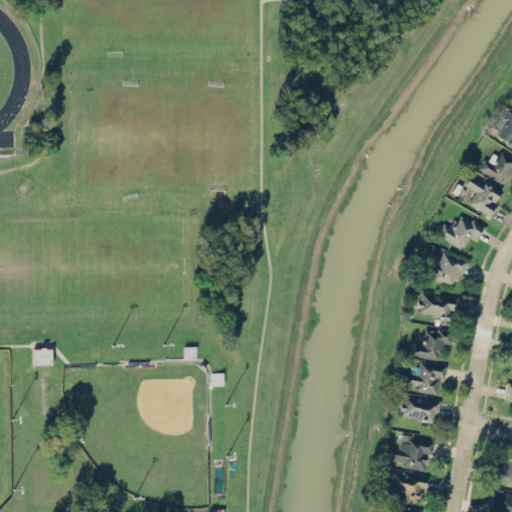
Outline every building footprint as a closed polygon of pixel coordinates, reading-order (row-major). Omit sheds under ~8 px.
[(511,112),(507,109),(492,133),(511,145),(511,143),(511,112)] [(506,170),(511,172),(511,154),(500,151),(499,155),(485,151),(478,172),(503,180),(506,170)] [(489,215),(503,189),(472,171),(463,187),(472,192),(467,202),(489,215)] [(466,236),(476,240),(483,223),(457,212),(451,227),(440,222),(435,234),(462,246),(466,236)] [(465,259),(443,251),(440,260),(433,258),(427,275),(455,286),(465,259)] [(453,317),(456,296),(418,291),(416,312),(453,317)] [(449,342),(451,330),(425,325),(421,345),(412,343),(410,353),(438,358),(441,340),(449,342)] [(50,363),(50,346),(31,346),(31,363),(50,363)] [(444,364),(417,361),(416,370),(404,368),(402,388),(440,393),(444,364)] [(211,372),(212,384),(222,383),(221,372),(211,372)] [(436,421),(439,399),(401,394),(398,415),(436,421)] [(432,438),(403,435),(401,443),(392,442),(390,462),(428,468),(432,438)] [(511,457),(493,456),(491,480),(511,482),(511,457)] [(423,496),(426,474),(388,469),(385,491),(423,496)] [(511,511),(511,492),(489,489),(485,511),(511,511)]
